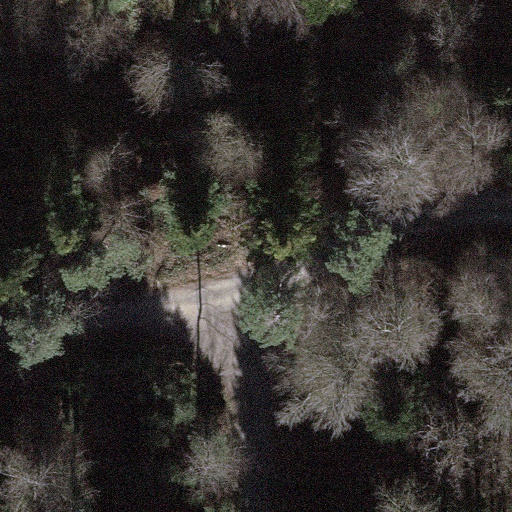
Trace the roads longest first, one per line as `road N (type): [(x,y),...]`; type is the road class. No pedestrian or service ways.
road 1 (track): [(0,333),(242,305),(393,222),(511,210)]
road 2 (track): [(245,511),(242,305)]
